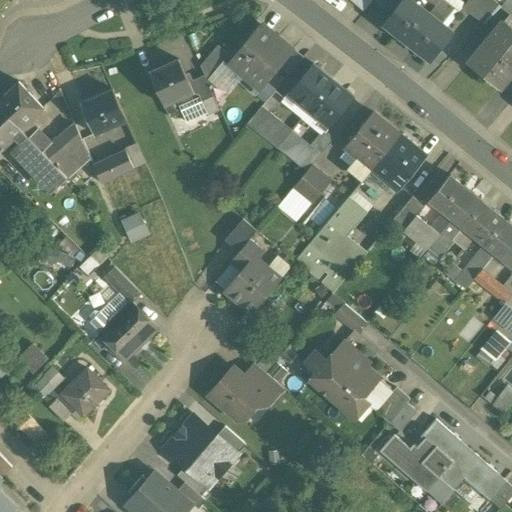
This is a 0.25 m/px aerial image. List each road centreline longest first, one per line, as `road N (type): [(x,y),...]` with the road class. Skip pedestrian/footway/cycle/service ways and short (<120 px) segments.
road 1 (residential): [(292,0),(511,179)]
road 2 (residential): [(66,511),(205,336)]
road 3 (residential): [(511,461),(384,350)]
road 4 (residential): [(118,0),(30,45),(0,71)]
